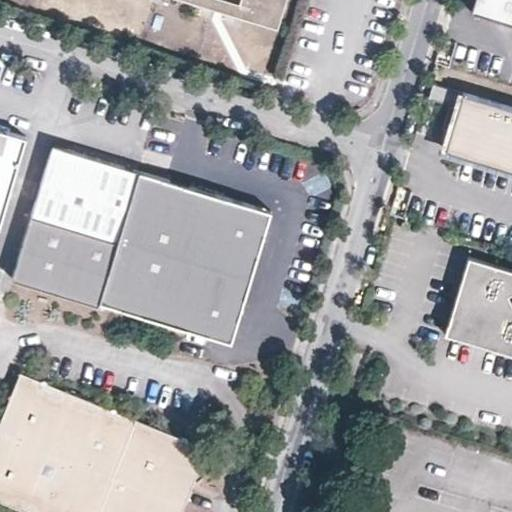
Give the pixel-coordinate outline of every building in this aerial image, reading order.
[(240,0),(205,0),(202,7),(235,17),(240,0)] [(275,0),(240,0),(235,17),(268,27),(275,0)] [(285,0),(275,0),(268,27),(277,30),(285,0)] [(511,0),(473,0),(469,12),(511,24),(511,0)] [(511,107),(431,83),(426,99),(455,108),(443,149),(511,170),(511,107)] [(0,221),(24,139),(0,131),(0,221)] [(14,283),(98,307),(124,219),(138,172),(67,152),(50,161),(33,220),(29,230),(14,283)] [(254,205),(138,172),(99,304),(217,337),(238,325),(266,227),(254,205)] [(271,210),(254,205),(266,227),(271,210)] [(511,300),(507,293),(511,291),(511,270),(466,258),(441,335),(483,346),(511,355),(511,300)] [(234,341),(238,325),(217,337),(234,341)] [(341,370),(352,374),(358,355),(347,352),(341,370)] [(31,511),(33,511),(178,511),(205,445),(17,369),(0,412),(0,498),(17,505),(31,511)]
